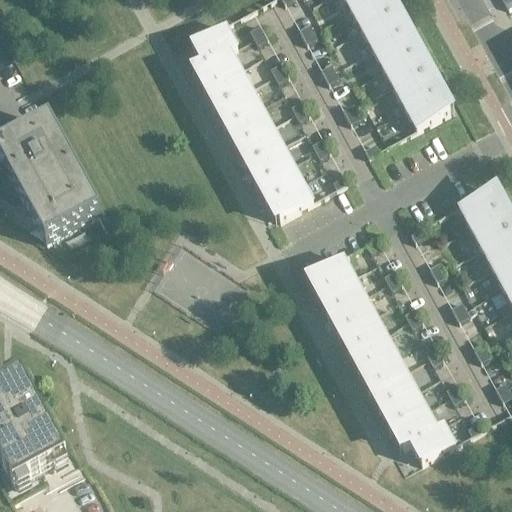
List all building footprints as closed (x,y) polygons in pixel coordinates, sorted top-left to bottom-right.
[(284,0),(281,2),(285,10),(296,4),(293,0),(284,0)] [(381,0),(333,0),(333,1),(335,0),(341,0),(351,17),(381,0)] [(395,19),(384,0),(381,0),(351,17),(361,37),(395,19)] [(511,5),(509,0),(501,0),(509,14),(511,12),(511,5)] [(406,39),(395,19),(361,37),(372,57),(406,39)] [(314,37),(310,30),(299,36),(303,43),(314,37)] [(264,38),(260,31),(250,37),(254,44),(264,38)] [(237,53),(226,32),(192,50),(203,70),(196,74),(196,75),(237,53)] [(317,44),(314,37),(303,43),(307,50),(317,44)] [(268,45),(264,38),(254,44),(257,51),(268,45)] [(417,59),(406,39),(372,57),(383,77),(417,59)] [(237,54),(237,53),(196,75),(207,94),(240,76),(230,58),(237,54)] [(428,79),(417,59),(383,77),(394,97),(428,79)] [(285,76),(281,69),(270,75),(274,82),(285,76)] [(336,77),(332,70),(321,76),(325,83),(336,77)] [(251,95),(240,76),(207,94),(217,113),(251,95)] [(289,83),(285,76),(274,82),(278,89),(289,83)] [(339,84),(336,77),(325,83),(329,90),(339,84)] [(439,99),(428,79),(394,97),(405,117),(439,99)] [(261,114),(251,95),(217,113),(228,132),(261,114)] [(450,119),(439,99),(405,117),(417,138),(450,119)] [(306,114),(302,107),(291,113),(295,120),(306,114)] [(357,117),(354,110),(343,116),(347,123),(357,117)] [(271,133),(261,114),(228,132),(238,151),(271,133)] [(309,121),(306,114),(295,120),(299,127),(309,121)] [(361,124),(357,117),(347,123),(351,130),(361,124)] [(282,151),(271,133),(238,151),(248,170),(282,151)] [(326,152),(322,145),(312,151),(316,158),(326,152)] [(100,221),(60,146),(5,175),(46,250),(100,221)] [(379,157),(375,150),(365,156),(369,164),(380,158),(380,157),(379,157)] [(292,170),(282,151),(248,170),(259,189),(292,170)] [(330,159),(326,152),(316,158),(320,165),(330,159)] [(303,189),(292,170),(259,189),(269,208),(303,189)] [(347,191),(343,183),(333,188),(336,195),(336,196),(336,197),(347,191)] [(313,209),(303,189),(269,208),(280,227),(313,209)] [(503,217),(492,196),(458,214),(470,235),(503,217)] [(511,237),(511,232),(503,217),(470,235),(481,255),(511,237)] [(422,235),(422,234),(411,240),(415,248),(426,242),(422,235)] [(511,263),(511,237),(481,255),(492,275),(511,263)] [(381,253),(377,245),(366,251),(367,252),(371,259),(381,253)] [(511,289),(511,263),(492,275),(503,295),(511,289)] [(354,283),(343,264),(310,282),(320,302),(354,283)] [(444,275),(440,268),(429,274),(433,281),(444,275)] [(448,282),(444,275),(433,281),(437,288),(448,282)] [(398,284),(394,277),(384,282),(388,289),(398,284)] [(364,302),(354,283),(320,302),(331,321),(364,302)] [(402,291),(398,284),(388,289),(392,296),(402,291)] [(511,289),(503,295),(511,312),(511,289)] [(375,321),(364,302),(331,321),(341,340),(375,321)] [(466,315),(462,308),(451,314),(455,321),(466,315)] [(473,313),(467,316),(470,321),(476,318),(473,313)] [(419,322),(415,314),(405,320),(409,327),(419,322)] [(470,322),(466,315),(455,321),(459,328),(470,322)] [(385,340),(375,321),(341,340),(351,359),(385,340)] [(423,329),(419,322),(409,327),(412,334),(423,329)] [(395,359),(385,340),(351,359),(362,377),(395,359)] [(488,355),(484,348),(473,354),(477,361),(488,355)] [(440,359),(436,352),(425,358),(429,365),(440,359)] [(491,362),(488,355),(477,361),(481,368),(491,362)] [(406,378),(395,359),(362,377),(372,396),(406,378)] [(444,366),(440,359),(429,365),(433,372),(444,366)] [(416,397),(406,378),(372,396),(383,415),(416,397)] [(67,465),(22,382),(0,393),(0,467),(14,494),(67,465)] [(509,395),(506,388),(495,394),(499,401),(509,395)] [(460,397),(457,390),(446,396),(450,403),(460,397)] [(511,402),(511,399),(509,395),(499,401),(503,408),(511,402)] [(426,416),(416,397),(383,415),(393,434),(426,416)] [(464,404),(460,397),(450,403),(454,410),(464,404)] [(436,434),(426,416),(393,434),(403,453),(444,431),(443,430),(436,434)] [(482,437),(478,429),(467,435),(471,442),(471,443),(482,437)] [(455,452),(444,431),(403,453),(404,454),(411,450),(422,470),(455,452)]
